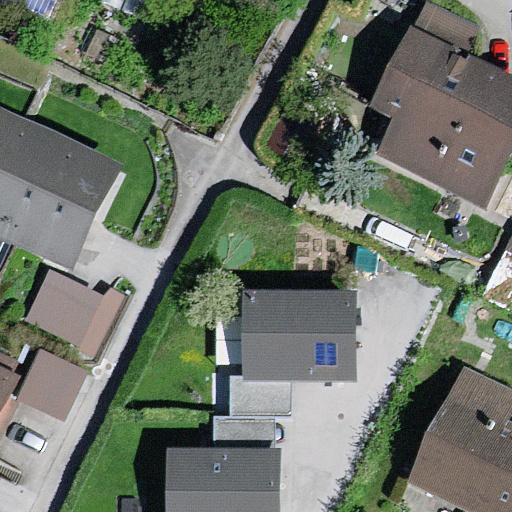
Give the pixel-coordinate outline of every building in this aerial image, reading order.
[(511,157),(511,81),(412,34),(373,114),(395,125),(380,155),(487,208),(511,157)] [(127,171),(0,109),(0,238),(76,275),(127,171)] [(305,124),(286,114),(266,151),(285,161),(305,124)] [(105,297),(50,272),(26,323),(81,349),(105,297)] [(358,295),(248,295),(248,377),(248,384),(293,384),(358,385),(358,295)] [(89,375),(41,352),(18,400),(66,424),(89,375)] [(0,370),(0,432),(24,382),(0,370)] [(511,418),(511,393),(464,371),(410,487),(463,511),(511,511),(511,427),(509,426),(511,418)] [(248,377),(232,377),(232,420),(277,420),(292,420),(293,384),(248,384),(248,377)] [(277,420),(232,420),(215,420),(215,453),(277,453),(277,420)] [(215,453),(169,453),(169,511),(284,511),(284,453),(277,453),(215,453)]
